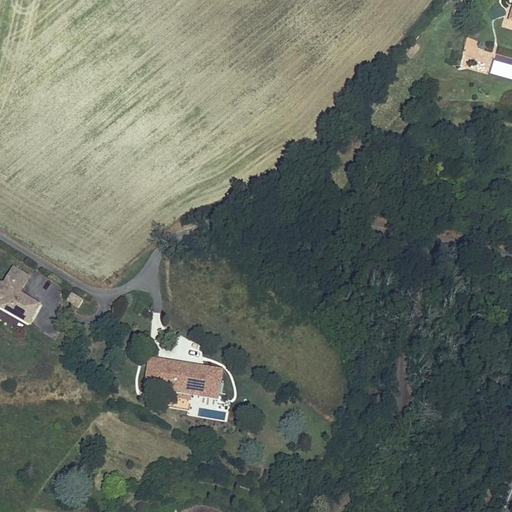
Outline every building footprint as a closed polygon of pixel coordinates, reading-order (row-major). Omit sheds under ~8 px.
[(469,40),(467,48),(474,50),(478,43),(469,40)] [(467,48),(464,57),(474,60),(477,51),(474,50),(467,48)] [(0,295),(4,297),(0,303),(0,306),(29,324),(40,306),(19,293),(29,277),(15,269),(5,285),(2,283),(0,285),(0,295)] [(72,293),(66,300),(77,310),(83,303),(72,293)] [(150,361),(146,386),(162,389),(162,393),(192,397),(193,394),(217,398),(221,372),(204,369),(204,373),(179,369),(179,366),(150,361)] [(162,393),(161,397),(191,403),(192,397),(162,393)]
